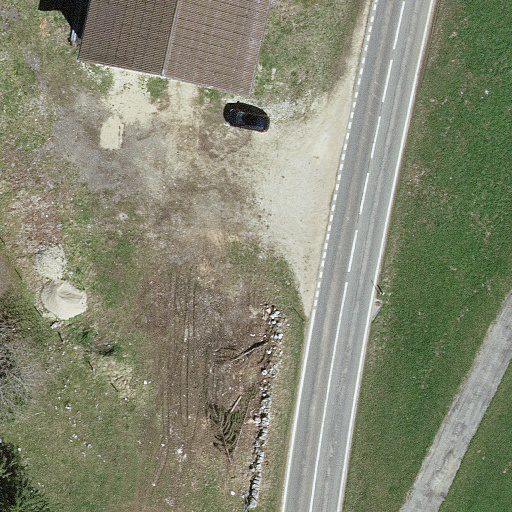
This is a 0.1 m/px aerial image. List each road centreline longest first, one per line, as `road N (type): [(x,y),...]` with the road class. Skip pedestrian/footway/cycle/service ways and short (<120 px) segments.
road 1 (secondary): [(314,511),(346,276),(402,0)]
road 2 (track): [(412,511),(511,309)]
